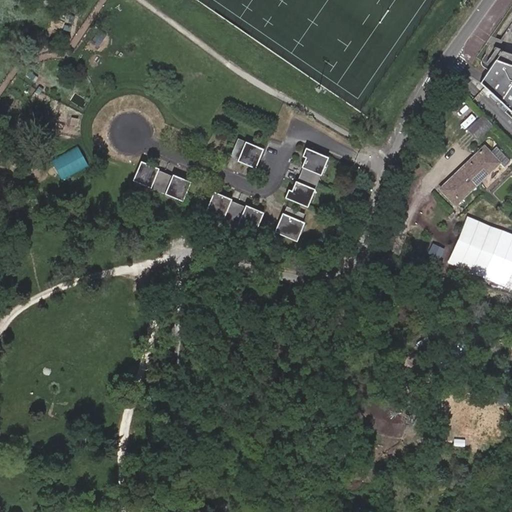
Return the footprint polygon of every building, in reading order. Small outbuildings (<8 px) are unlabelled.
[(511,48),(494,43),(493,45),(498,48),(493,56),(485,71),(496,79),(488,87),(511,109),(511,48)] [(489,52),(493,56),(498,48),(493,45),(489,52)] [(480,79),(488,87),(496,79),(485,71),(480,79)] [(484,114),(470,128),(480,137),(493,123),(484,114)] [(241,156),(260,164),(268,144),(258,140),(256,144),(249,140),(250,137),(242,133),(235,150),(242,154),(241,156)] [(308,163),(305,169),(322,176),(325,169),(322,167),(325,159),(329,160),(332,152),(311,143),(311,144),(311,146),(310,147),(311,148),(311,149),(312,150),(312,151),(313,152),(312,154),(309,153),(305,162),(308,163)] [(443,187),(458,202),(502,159),(507,164),(511,159),(511,157),(500,145),(494,150),(487,144),(443,187)] [(53,162),(63,180),(84,168),(74,151),(53,162)] [(154,183),(161,186),(168,169),(162,166),(163,164),(152,160),(151,163),(147,161),(144,156),(136,176),(146,180),(148,176),(155,179),(154,183)] [(168,169),(161,186),(168,189),(169,186),(178,189),(176,192),(187,197),(190,189),(195,177),(188,178),(185,177),(187,174),(177,170),(176,172),(168,169)] [(291,192),(291,193),(312,201),(316,192),(312,191),(315,183),(319,184),(322,176),(305,169),(302,177),(299,176),(295,185),(299,187),(298,189),(297,189),(296,189),(295,189),(294,189),(293,190),(292,191),(291,192)] [(290,192),(291,193),(291,192),(292,191),(293,190),(294,189),(295,189),(296,189),(297,189),(298,189),(299,187),(295,185),(293,184),(290,192)] [(228,214),(234,217),(242,200),(235,197),(236,194),(226,190),(225,193),(221,192),(217,187),(212,198),(209,206),(218,211),(220,207),(229,210),(228,214)] [(242,200),(234,217),(241,219),(243,216),(251,219),(250,223),(260,227),(262,221),(268,207),(263,209),(259,207),(260,204),(249,200),(248,202),(242,200)] [(286,207),(282,217),(285,218),(283,222),(280,223),(278,227),(300,236),(302,230),(299,229),(303,220),(306,221),(308,216),(305,215),(308,207),(291,200),(288,208),(286,207)] [(511,285),(511,282),(511,231),(465,218),(451,268),(511,285)] [(182,227),(190,230),(193,223),(184,221),(182,227)] [(442,274),(440,284),(456,287),(458,277),(442,274)] [(471,405),(462,389),(452,394),(465,418),(462,430),(484,437),(489,424),(511,412),(507,402),(489,410),(486,406),(481,403),(476,403),(471,405)] [(402,435),(394,433),(390,447),(412,453),(415,443),(401,440),(402,435)]
